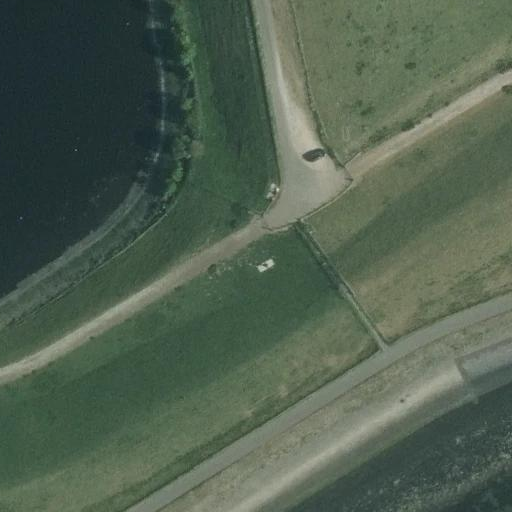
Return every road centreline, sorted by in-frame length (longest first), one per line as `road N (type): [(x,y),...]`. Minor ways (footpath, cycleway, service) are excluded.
road 1 (unclassified): [(287,209),(511,74)]
road 2 (unclassified): [(287,209),(291,174),(260,0)]
